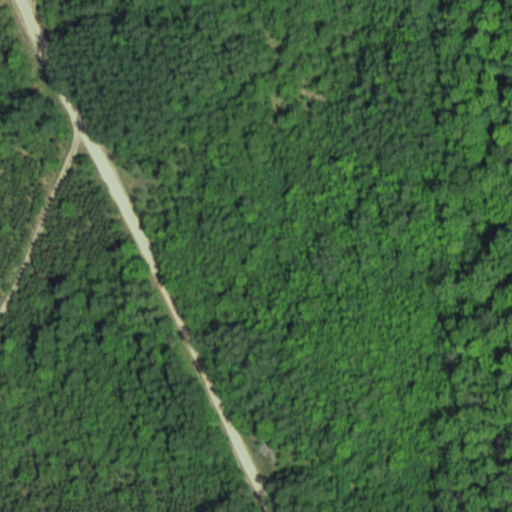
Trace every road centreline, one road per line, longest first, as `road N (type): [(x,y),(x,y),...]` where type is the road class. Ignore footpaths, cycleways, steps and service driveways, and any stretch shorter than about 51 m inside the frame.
road 1 (track): [(261,511),(99,144),(19,0)]
road 2 (track): [(0,321),(84,119)]
